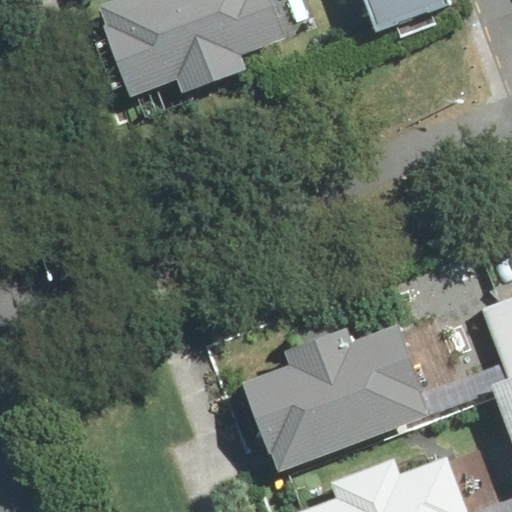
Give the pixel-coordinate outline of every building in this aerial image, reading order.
[(288,0),(126,0),(109,7),(144,100),(199,79),(204,92),(265,70),(259,56),(303,40),(288,0)] [(461,0),(367,0),(380,36),(464,6),(461,0)] [(511,383),(510,384),(511,391),(511,293),(488,301),(511,375),(511,383)] [(260,388),(295,475),(448,413),(413,326),(369,344),(363,331),(311,352),(316,365),(260,388)] [(305,511),(485,511),(464,454),(417,471),(413,459),(350,482),(354,494),(305,511)]
